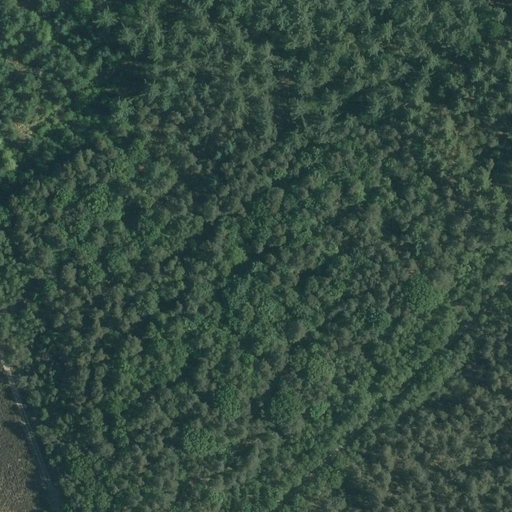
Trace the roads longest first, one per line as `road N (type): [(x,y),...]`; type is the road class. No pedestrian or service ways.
road 1 (track): [(271,511),(511,280)]
road 2 (track): [(58,506),(0,346)]
